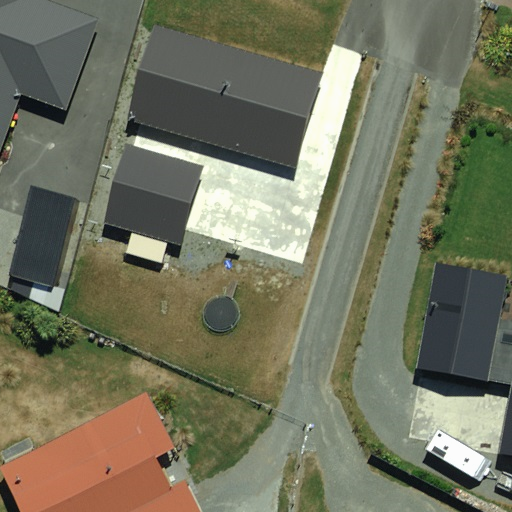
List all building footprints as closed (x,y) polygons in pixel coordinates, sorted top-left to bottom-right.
[(67,109),(99,19),(46,0),(0,0),(0,149),(20,93),(67,109)] [(322,71),(155,24),(128,118),(296,165),(322,71)] [(202,166),(126,144),(103,223),(180,245),(202,166)] [(509,274),(436,261),(417,366),(511,383),(499,452),(511,454),(511,314),(502,312),(509,274)] [(212,511),(163,400),(14,466),(34,511),(212,511)]
